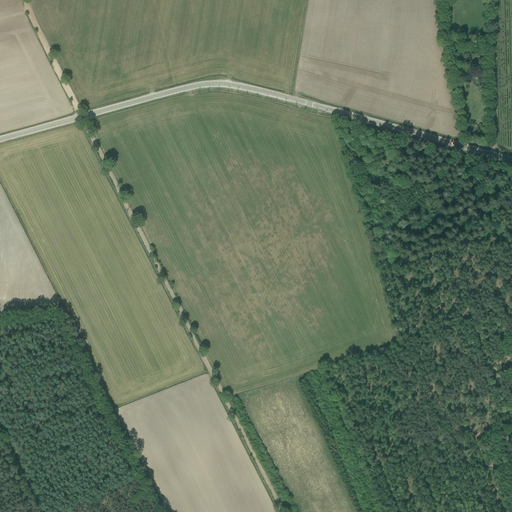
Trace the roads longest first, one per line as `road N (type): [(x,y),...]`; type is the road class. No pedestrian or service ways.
road 1 (tertiary): [(0,139),(208,83),(251,87),(511,159)]
road 2 (track): [(80,116),(281,511)]
road 3 (track): [(80,116),(25,0)]
